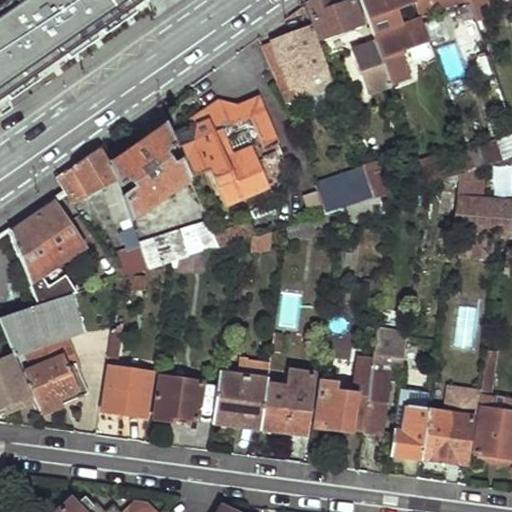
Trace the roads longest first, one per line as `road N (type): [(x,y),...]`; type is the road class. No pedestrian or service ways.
road 1 (residential): [(481,511),(0,449)]
road 2 (primary): [(254,0),(0,177)]
road 3 (unknown): [(230,16),(305,179)]
